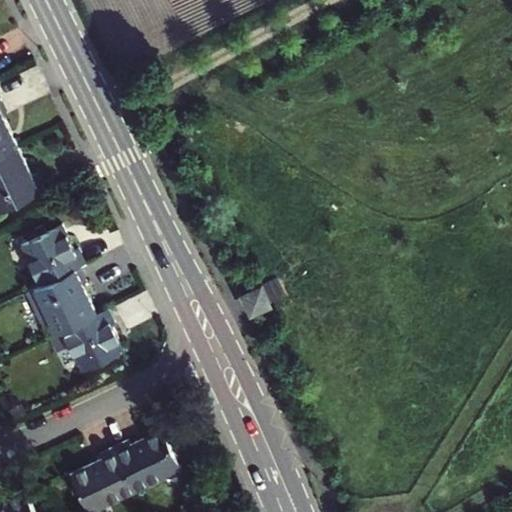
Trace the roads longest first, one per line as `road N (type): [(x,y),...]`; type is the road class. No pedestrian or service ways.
road 1 (secondary): [(216,352),(44,0)]
road 2 (residential): [(0,450),(216,352)]
road 3 (secondary): [(216,352),(287,511)]
